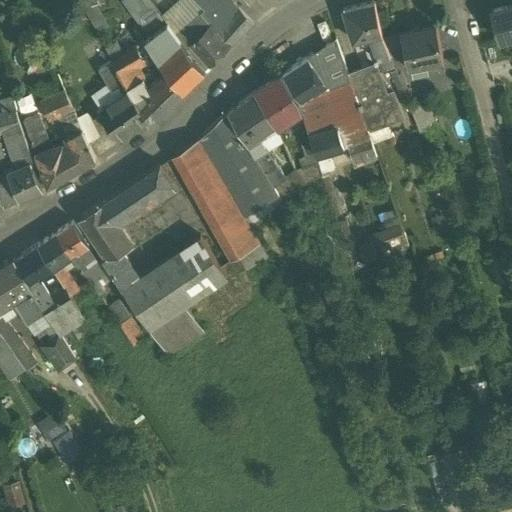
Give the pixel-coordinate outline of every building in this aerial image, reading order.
[(107,25),(95,2),(98,0),(78,0),(97,32),(107,25)] [(123,0),(131,10),(146,0),(123,0)] [(151,0),(146,0),(131,10),(140,21),(157,11),(159,10),(151,0)] [(214,0),(205,7),(200,12),(229,45),(252,22),(230,0),(214,0)] [(375,1),(343,9),(354,40),(370,36),(382,33),(375,1)] [(511,3),(493,10),(492,9),(500,39),(511,35),(511,3)] [(179,4),(166,14),(178,31),(192,19),(179,4)] [(157,11),(140,21),(146,29),(163,18),(157,11)] [(178,31),(177,33),(178,35),(181,40),(195,58),(201,53),(210,63),(229,45),(200,12),(192,19),(178,31)] [(436,25),(401,32),(403,43),(408,66),(443,58),(436,25)] [(166,27),(147,38),(156,53),(160,60),(181,40),(178,35),(175,37),(166,27)] [(401,32),(383,36),(387,46),(403,43),(401,32)] [(382,33),(370,36),(377,59),(390,55),(387,46),(383,36),(382,33)] [(349,74),(336,37),(334,38),(307,55),(325,83),(299,100),(303,114),(306,126),(309,133),(337,125),(344,146),(348,144),(370,136),(349,74)] [(147,38),(134,46),(142,60),(156,53),(147,38)] [(150,92),(138,104),(146,119),(148,123),(204,69),(195,58),(181,40),(160,60),(159,61),(170,76),(158,85),(150,92)] [(123,53),(116,41),(108,46),(105,47),(112,59),(123,53)] [(123,53),(112,59),(128,88),(130,90),(142,77),(137,68),(135,68),(134,66),(142,60),(134,46),(123,53)] [(307,55),(282,72),(299,100),(325,83),(307,55)] [(390,55),(377,59),(380,68),(393,63),(390,55)] [(128,88),(112,59),(99,67),(112,88),(119,84),(123,91),(128,88)] [(375,65),(349,74),(367,127),(400,116),(392,92),(385,95),(375,65)] [(299,100),(282,72),(255,90),(277,126),(303,114),(299,100)] [(142,77),(130,90),(138,104),(150,92),(142,77)] [(123,91),(99,109),(119,138),(146,119),(138,104),(130,90),(128,88),(123,91)] [(64,89),(39,100),(44,111),(46,110),(49,119),(74,108),(69,98),(64,89)] [(255,90),(227,110),(248,144),(260,136),(277,126),(255,90)] [(16,108),(0,112),(0,157),(3,157),(0,146),(0,135),(5,134),(23,129),(16,108)] [(248,144),(227,110),(200,136),(245,214),(270,199),(279,194),(273,185),(266,173),(248,144)] [(100,135),(88,111),(77,117),(82,128),(89,143),(100,135)] [(38,112),(24,118),(36,153),(50,147),(38,112)] [(337,125),(309,133),(315,154),(344,146),(337,125)] [(82,128),(65,134),(67,141),(63,143),(72,171),(96,159),(89,143),(82,128)] [(23,129),(5,134),(14,161),(22,165),(31,161),(31,162),(34,160),(23,129)] [(200,136),(175,153),(235,256),(238,254),(260,241),(245,214),(200,136)] [(278,166),(260,136),(248,144),(266,173),(278,166)] [(370,136),(348,144),(354,162),(377,154),(370,136)] [(50,147),(36,153),(48,185),(72,171),(63,143),(50,147)] [(315,154),(304,156),(299,158),(302,168),(313,165),(315,172),(320,171),(315,154)] [(22,165),(8,171),(20,199),(42,188),(31,162),(31,161),(22,165)] [(159,163),(114,193),(127,210),(128,212),(172,182),(159,163)] [(278,166),(266,173),(273,185),(285,177),(278,166)] [(8,171),(0,174),(0,195),(3,207),(20,199),(8,171)] [(285,177),(273,185),(279,194),(282,198),(299,186),(291,172),(285,177)] [(338,172),(323,177),(334,215),(350,210),(338,172)] [(127,210),(114,193),(101,201),(113,219),(127,210)] [(279,194),(270,199),(274,206),(283,200),(282,198),(279,194)] [(113,219),(101,201),(100,202),(79,216),(106,255),(107,256),(121,249),(130,244),(113,219)] [(443,213),(431,217),(436,231),(448,227),(443,213)] [(73,220),(57,230),(73,255),(87,245),(88,244),(73,220)] [(400,223),(370,233),(374,244),(404,234),(400,223)] [(73,255),(57,230),(38,243),(53,267),(61,262),(73,255)] [(139,275),(122,287),(122,288),(123,287),(126,292),(150,325),(185,302),(227,274),(200,234),(139,275)] [(260,241),(238,254),(246,267),(267,254),(260,241)] [(38,243),(13,260),(32,290),(44,309),(53,304),(48,296),(51,294),(41,277),(43,276),(42,274),(53,267),(38,243)] [(87,245),(73,255),(82,268),(96,258),(87,245)] [(364,264),(376,259),(372,247),(359,252),(364,264)] [(139,275),(121,249),(107,256),(106,255),(101,257),(114,275),(122,287),(139,275)] [(13,260),(0,267),(0,307),(32,290),(13,260)] [(78,289),(61,262),(53,267),(65,285),(70,293),(70,294),(78,289)] [(53,267),(42,274),(43,276),(41,277),(51,294),(65,285),(53,267)] [(114,275),(95,287),(107,305),(118,298),(126,292),(123,287),(122,288),(122,287),(114,275)] [(51,294),(48,296),(53,304),(70,293),(65,285),(51,294)] [(53,304),(44,309),(58,332),(59,333),(85,317),(70,294),(70,293),(53,304)] [(144,336),(118,298),(107,305),(134,343),(144,336)] [(185,302),(150,325),(168,353),(204,330),(185,302)] [(30,351),(0,310),(0,333),(19,358),(20,360),(30,351)] [(0,350),(1,350),(17,372),(24,367),(20,360),(19,358),(0,333),(0,350)] [(54,338),(43,344),(58,369),(74,357),(60,334),(54,338)] [(58,412),(46,419),(57,435),(63,432),(68,442),(77,437),(58,412)] [(10,502),(28,497),(22,477),(5,482),(10,502)]
